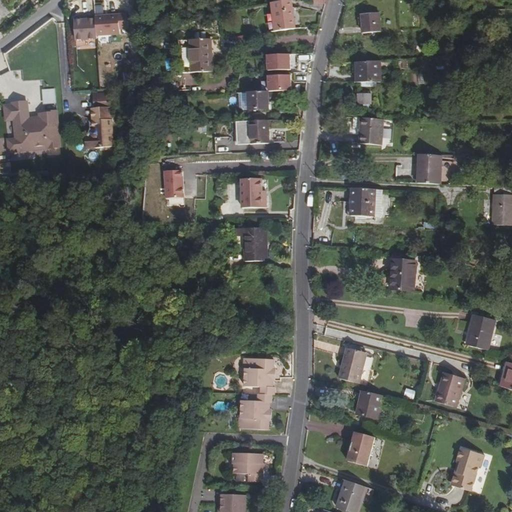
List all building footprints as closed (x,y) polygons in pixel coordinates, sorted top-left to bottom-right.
[(108,52),(125,48),(118,5),(103,8),(106,23),(103,23),(108,52)] [(292,5),(274,8),(277,31),(295,28),(292,5)] [(362,33),(381,31),(379,13),(361,15),(362,33)] [(212,71),(211,41),(191,41),(193,72),(212,71)] [(269,71),(291,70),(290,55),(268,56),(269,71)] [(356,63),(356,83),(381,82),(380,61),(356,63)] [(269,92),(291,91),(290,75),(268,76),(269,92)] [(42,90),(44,105),(57,103),(55,88),(42,90)] [(250,93),(251,110),(268,109),(267,92),(250,93)] [(358,104),(370,104),(371,94),(359,94),(358,104)] [(17,138),(18,150),(32,149),(32,147),(49,145),(50,148),(61,147),(58,111),(49,112),(49,113),(41,114),(41,117),(42,121),(38,121),(38,117),(30,118),(29,101),(14,102),(15,104),(16,119),(17,138)] [(16,119),(15,104),(7,105),(8,119),(16,119)] [(86,150),(114,149),(112,110),(93,110),(94,133),(92,134),(91,135),(90,137),(86,137),(86,150)] [(360,145),(381,146),(383,120),(362,118),(360,145)] [(269,121),(238,123),(238,144),(270,144),(269,121)] [(10,151),(18,150),(17,138),(9,139),(10,151)] [(216,151),(231,151),(231,138),(216,138),(216,151)] [(420,155),(418,183),(440,185),(442,156),(420,155)] [(167,199),(186,198),(185,170),(166,170),(167,199)] [(263,196),(264,191),(264,180),(243,180),(242,208),(267,208),(268,196),(263,196)] [(511,186),(496,186),(493,225),(511,225),(511,186)] [(374,190),(351,189),(349,216),(372,217),(374,190)] [(267,261),(267,229),(237,229),(237,237),(245,237),(246,262),(267,261)] [(502,251),(503,235),(487,235),(486,251),(502,251)] [(0,276),(23,274),(22,256),(0,257),(0,276)] [(392,288),(414,290),(416,263),(394,261),(392,288)] [(468,346),(488,351),(496,320),(476,315),(468,346)] [(337,379),(357,385),(366,353),(346,347),(337,379)] [(261,395),(261,398),(275,398),(275,396),(277,396),(278,388),(275,388),(276,381),(276,370),(277,361),(247,359),(246,370),(248,370),(247,387),(264,388),(264,395),(261,395)] [(435,402),(456,409),(464,380),(443,373),(435,402)] [(405,396),(415,398),(416,391),(407,389),(405,396)] [(383,396),(363,392),(358,415),(378,420),(383,396)] [(275,398),(261,398),(261,402),(244,402),(243,418),(242,418),(241,430),(271,431),(272,422),(272,411),(272,403),(275,403),(275,398)] [(356,445),(376,449),(378,439),(360,434),(356,445)] [(364,454),(374,457),(376,449),(356,445),(354,452),(364,454)] [(448,461),(447,465),(450,467),(448,471),(445,473),(443,482),(445,485),(458,489),(461,487),(468,464),(470,465),(473,453),(451,447),(447,461),(448,461)] [(371,468),(374,457),(364,454),(354,452),(352,462),(371,468)] [(264,483),(265,471),(265,465),(265,455),(235,454),(235,465),(236,465),(236,474),(251,475),(250,482),(264,483)] [(358,511),(367,487),(348,480),(338,508),(348,511),(358,511)] [(223,495),(222,507),(222,511),(246,511),(247,496),(223,495)]
